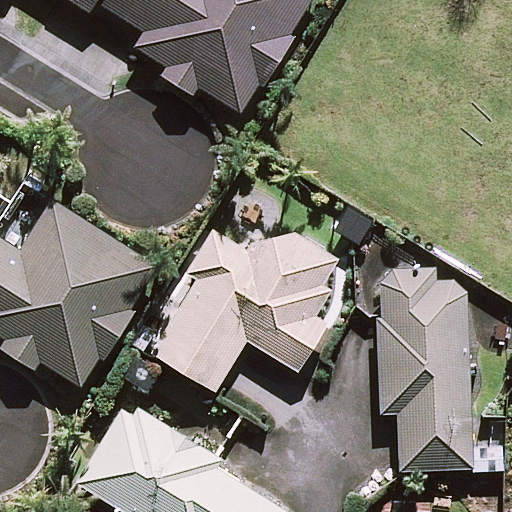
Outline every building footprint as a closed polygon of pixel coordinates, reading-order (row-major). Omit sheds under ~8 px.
[(84,0),(96,7),(99,2),(148,32),(141,43),(172,62),(166,72),(197,92),(202,83),(242,108),(309,0),(84,0)] [(0,318),(13,326),(2,343),(38,366),(43,358),(82,382),(157,262),(60,201),(26,255),(0,238),(0,318)] [(324,280),(337,258),(303,237),(253,233),(243,246),(216,229),(190,272),(200,278),(156,351),(218,388),(248,338),(301,370),(330,321),(319,315),(335,287),(324,280)] [(380,415),(399,415),(398,471),(505,471),(505,446),(469,446),(470,297),(457,278),(440,278),(440,264),(380,264),(380,415)] [(214,454),(129,402),(81,481),(130,511),(290,511),(209,462),(214,454)]
